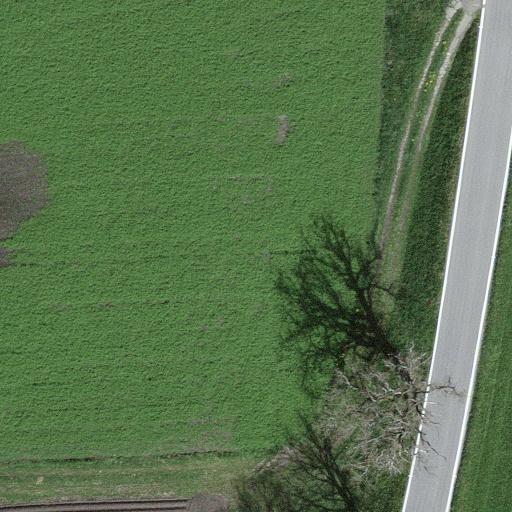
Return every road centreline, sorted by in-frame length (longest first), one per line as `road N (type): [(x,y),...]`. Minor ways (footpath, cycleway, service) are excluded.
road 1 (tertiary): [(508,0),(459,344),(424,511)]
road 2 (track): [(369,339),(427,87),(469,0)]
